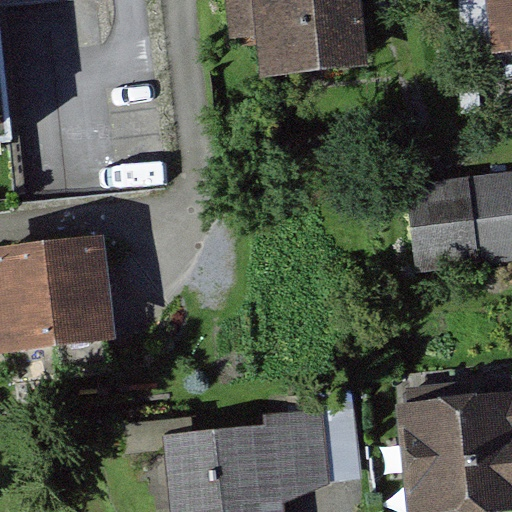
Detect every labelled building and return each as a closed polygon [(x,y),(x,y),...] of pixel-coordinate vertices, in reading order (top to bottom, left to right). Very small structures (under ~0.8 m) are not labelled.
[(375,0),(255,0),(262,74),(382,63),(375,0)] [(511,0),(495,0),(501,54),(511,53),(511,0)] [(3,2),(0,2),(0,141),(19,139),(3,2)] [(511,173),(426,182),(433,262),(511,254),(511,173)] [(121,241),(3,251),(14,381),(132,371),(121,241)] [(511,511),(511,377),(496,379),(498,396),(406,405),(416,511),(511,511)] [(356,415),(178,433),(186,511),(311,511),(310,500),(364,494),(356,415)]
